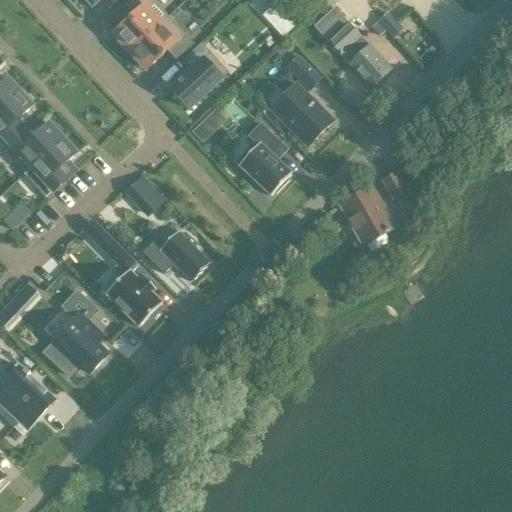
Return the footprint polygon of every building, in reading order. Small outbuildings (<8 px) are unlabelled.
[(130,54),(168,18),(152,0),(132,0),(125,7),(135,17),(114,36),(117,39),(114,42),(125,53),(128,51),(130,54)] [(314,27),(372,89),(392,70),(335,8),(314,27)] [(404,31),(388,13),(372,27),(381,37),(387,32),(394,40),(404,31)] [(283,38),(296,27),(285,16),(273,27),(283,38)] [(176,62),(194,45),(168,18),(130,54),(132,56),(130,58),(140,70),(143,68),(146,71),(167,51),(176,62)] [(188,111),(229,73),(202,44),(184,60),(193,70),(171,91),(188,111)] [(299,57),(288,68),(311,91),(322,80),(299,57)] [(0,109),(19,92),(5,77),(0,81),(0,109)] [(297,85),(272,111),(309,148),(334,122),(297,85)] [(21,95),(19,92),(0,109),(0,135),(8,144),(9,145),(32,124),(23,116),(32,107),(29,104),(32,101),(24,93),(21,95)] [(5,148),(27,172),(28,172),(63,140),(49,125),(40,133),(32,124),(9,145),(8,144),(5,148)] [(288,180),(292,176),(271,156),(280,146),(259,126),(249,137),(255,143),(236,164),(271,197),(275,193),(276,195),(289,181),(288,180)] [(198,128),(193,133),(203,144),(208,139),(198,128)] [(28,172),(27,172),(24,175),(47,200),(77,172),(68,163),(77,155),(63,140),(28,172)] [(394,202),(408,194),(396,174),(386,179),(382,181),(394,202)] [(128,193),(138,204),(153,191),(143,179),(128,193)] [(367,247),(396,228),(371,188),(341,207),(367,247)] [(24,202),(4,219),(13,229),(33,212),(24,202)] [(160,237),(143,254),(159,270),(164,275),(174,265),(192,283),(211,265),(194,248),(197,245),(185,234),(182,237),(178,233),(167,244),(160,237)] [(138,325),(148,315),(150,317),(161,307),(158,305),(161,302),(150,291),(154,287),(143,276),(139,280),(130,271),(137,264),(108,235),(98,245),(118,265),(114,268),(121,276),(104,293),(138,325)] [(28,285),(19,294),(28,303),(37,294),(28,285)] [(55,343),(44,355),(68,378),(79,367),(89,376),(107,357),(96,347),(104,338),(88,322),(97,313),(76,294),(62,309),(74,320),(53,342),(55,343)] [(4,311),(0,315),(0,324),(4,328),(13,319),(4,311)] [(6,416),(24,433),(56,400),(30,376),(31,375),(27,371),(26,372),(22,368),(0,391),(0,400),(11,411),(6,416)] [(115,467),(109,472),(113,477),(119,472),(115,467)]
